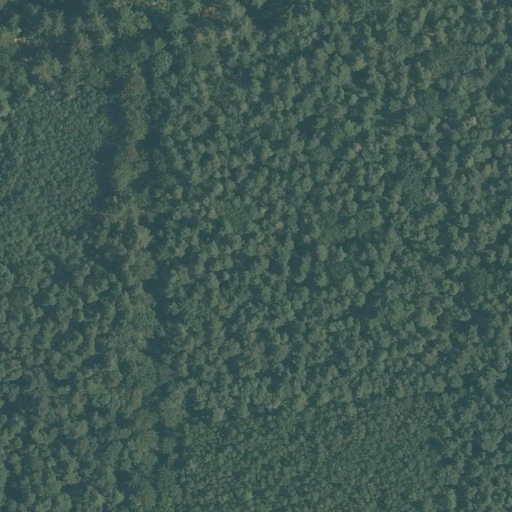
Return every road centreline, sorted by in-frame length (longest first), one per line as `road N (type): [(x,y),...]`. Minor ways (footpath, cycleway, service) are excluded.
road 1 (track): [(139,41),(158,511)]
road 2 (track): [(139,41),(361,0)]
road 3 (track): [(139,41),(0,64)]
